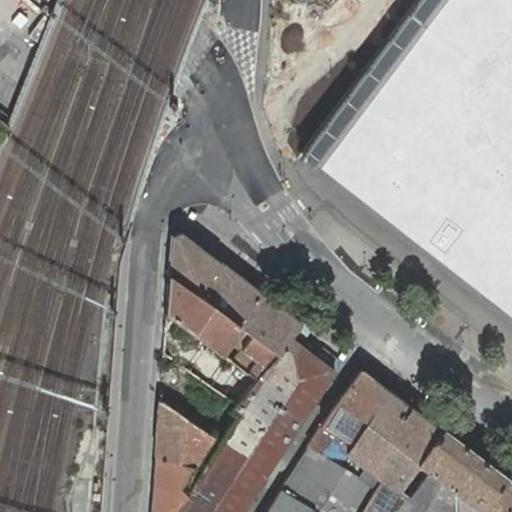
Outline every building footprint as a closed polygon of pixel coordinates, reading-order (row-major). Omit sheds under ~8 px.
[(511,0),(414,0),(295,157),(511,326),(511,0)] [(168,274),(195,293),(220,261),(179,231),(171,235),(168,274)] [(220,261),(195,293),(236,323),(259,291),(220,261)] [(236,323),(195,293),(168,274),(165,312),(220,352),(226,345),(239,326),(236,323)] [(259,291),(236,323),(239,326),(252,335),(278,353),(290,337),(300,323),(259,291)] [(249,372),(257,378),(278,353),(252,335),(242,349),(258,360),(249,372)] [(333,370),(290,337),(278,353),(257,378),(237,403),(230,410),(236,415),(219,442),(201,470),(174,511),(241,511),(333,373),(333,370)] [(360,511),(379,480),(397,491),(441,430),(360,370),(359,370),(266,511),(360,511)] [(192,467),(212,437),(159,400),(155,455),(192,467)] [(379,480),(360,511),(502,511),(511,499),(511,483),(441,430),(397,491),(379,480)] [(174,511),(201,470),(192,467),(155,455),(150,511),(174,511)] [(511,511),(511,499),(502,511),(511,511)]
